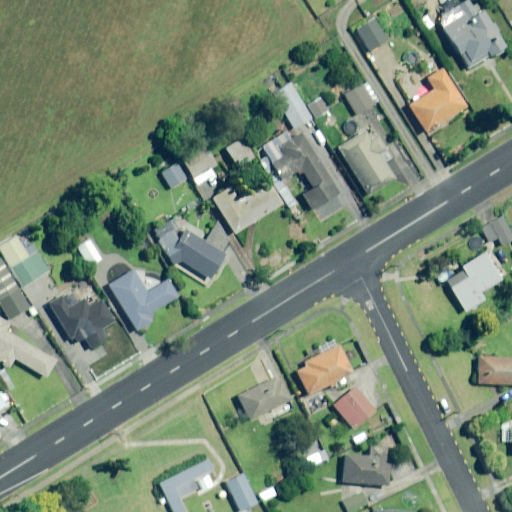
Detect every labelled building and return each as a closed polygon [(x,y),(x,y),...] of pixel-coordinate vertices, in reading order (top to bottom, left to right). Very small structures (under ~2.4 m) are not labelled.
[(467,69),(484,58),(486,62),(504,50),(502,47),(471,0),(467,0),(435,21),(467,69)] [(385,42),(372,21),(355,31),(368,52),(385,42)] [(465,107),(441,69),(414,86),(421,97),(407,106),(423,133),(465,107)] [(310,120),(303,108),(289,84),(271,94),(292,130),(310,120)] [(362,87),(361,84),(342,96),(355,116),(378,102),(367,84),(362,87)] [(377,155),(385,150),(370,127),(336,148),(366,197),(393,180),(377,155)] [(280,135),(260,147),(262,149),(253,154),(267,178),(275,173),(280,181),(299,170),(311,189),(307,192),(316,207),(337,194),(315,155),(313,157),(299,134),(284,142),(280,135)] [(236,169),(252,159),(240,139),(223,149),(236,169)] [(215,177),(201,154),(183,164),(197,188),(215,177)] [(185,179),(176,163),(160,173),(169,189),(185,179)] [(280,204),(268,183),(236,202),(228,189),(211,200),(232,234),(280,204)] [(511,240),(500,216),(479,227),(487,243),(496,239),(499,246),(511,240)] [(172,229),(167,220),(151,230),(171,266),(180,261),(207,279),(223,256),(183,229),(172,229)] [(47,273),(30,243),(21,248),(14,235),(0,243),(0,250),(22,288),(47,273)] [(94,246),(80,254),(89,268),(102,259),(94,246)] [(498,281),(481,252),(436,278),(440,285),(445,282),(462,312),(482,301),(477,293),(498,281)] [(29,308),(0,259),(0,308),(8,321),(29,308)] [(146,293),(132,271),(107,286),(135,331),(150,322),(146,316),(171,300),(161,284),(146,293)] [(71,307),(64,295),(47,305),(72,345),(82,338),(89,350),(107,339),(101,329),(112,322),(98,300),(87,307),(83,300),(71,307)] [(8,327),(0,321),(0,363),(8,369),(14,359),(44,378),(55,361),(6,331),(8,327)] [(350,374),(336,346),(302,363),(305,368),(295,373),(306,395),(350,374)] [(511,358),(478,357),(476,384),(511,385),(511,358)] [(289,400),(276,376),(236,397),(249,421),(289,400)] [(376,410),(355,386),(332,406),(352,430),(376,410)] [(511,426),(501,427),(501,442),(511,443),(511,454),(511,453),(511,426)] [(387,448),(369,447),(368,457),(343,455),(341,482),(386,486),(388,467),(386,466),(387,448)] [(214,472),(205,454),(157,477),(166,496),(214,472)] [(233,471),(219,478),(235,510),(249,503),(233,471)] [(276,495),(272,487),(257,495),(262,503),(276,495)] [(342,501),(346,511),(352,511),(367,505),(361,492),(342,501)]
